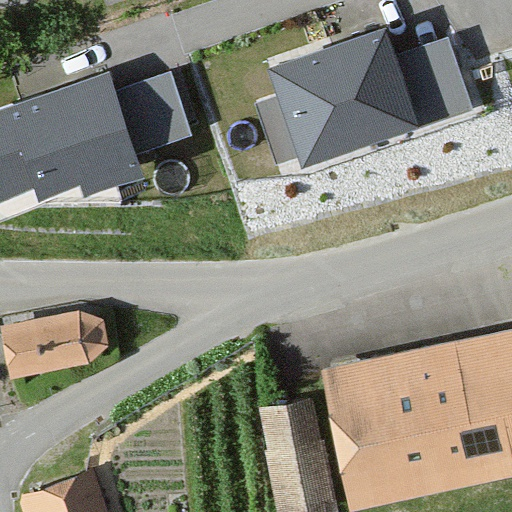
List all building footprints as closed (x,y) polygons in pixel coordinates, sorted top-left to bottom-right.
[(393,53),(382,22),(273,60),(305,150),(464,94),(444,36),(393,53)] [(112,88),(104,66),(0,102),(0,178),(36,166),(39,174),(81,159),(86,174),(136,156),(130,139),(186,119),(168,69),(112,88)] [(106,320),(84,311),(3,325),(12,377),(94,362),(111,347),(106,320)] [(511,324),(327,363),(356,504),(511,471),(511,324)] [(304,511),(345,504),(323,393),(260,406),(280,511),(304,511)] [(105,511),(90,472),(19,499),(24,511),(105,511)]
